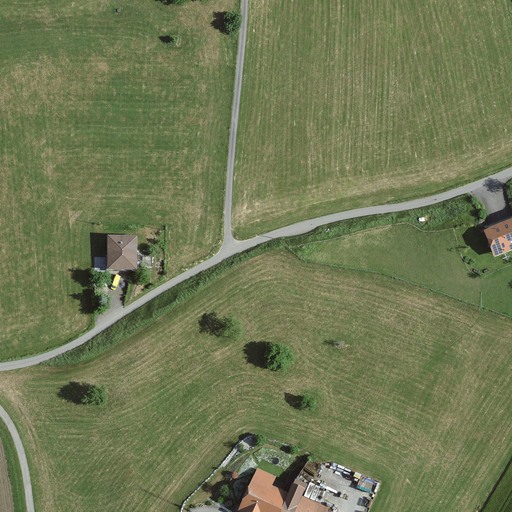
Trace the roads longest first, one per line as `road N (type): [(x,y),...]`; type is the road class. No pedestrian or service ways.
road 1 (unclassified): [(511,170),(425,203),(310,224),(233,251)]
road 2 (unclassified): [(233,251),(74,344),(0,367)]
road 3 (residential): [(247,0),(230,171),(233,251)]
